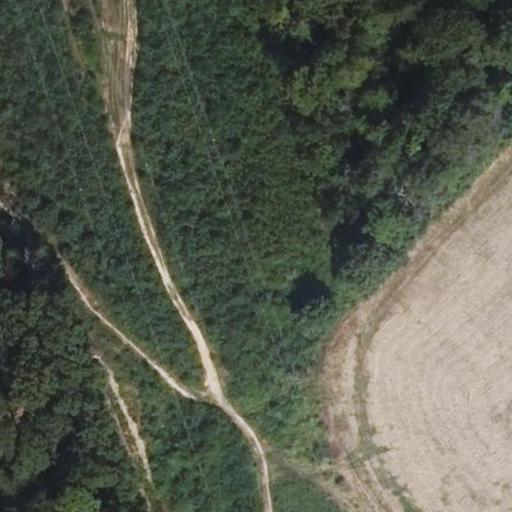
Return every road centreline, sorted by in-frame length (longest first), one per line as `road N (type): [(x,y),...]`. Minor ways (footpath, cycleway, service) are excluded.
road 1 (track): [(0,208),(239,429),(310,511)]
road 2 (track): [(511,159),(373,311),(239,429)]
